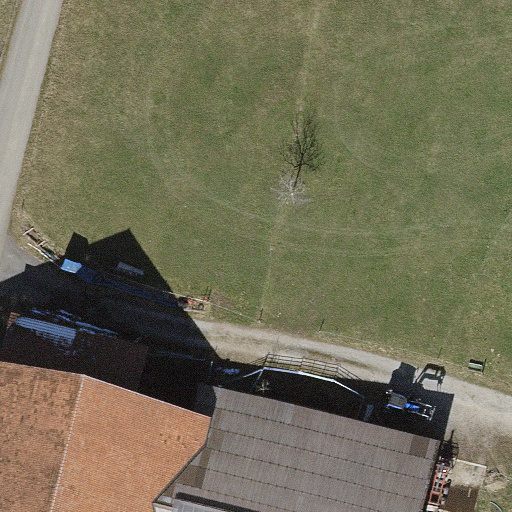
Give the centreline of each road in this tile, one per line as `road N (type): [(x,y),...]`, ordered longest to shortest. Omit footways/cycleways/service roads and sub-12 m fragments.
road 1 (track): [(0,248),(63,299),(438,394),(511,422)]
road 2 (unclassified): [(0,140),(38,0)]
